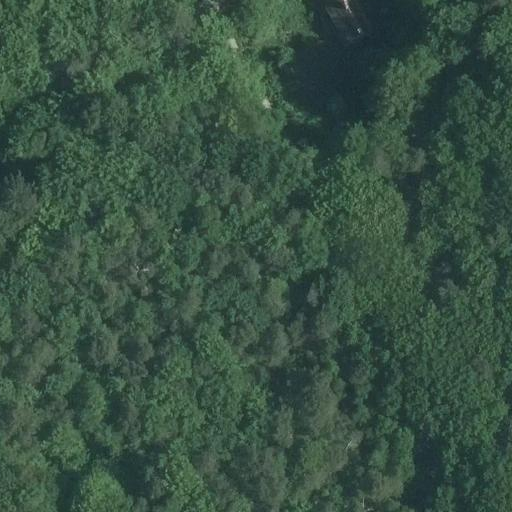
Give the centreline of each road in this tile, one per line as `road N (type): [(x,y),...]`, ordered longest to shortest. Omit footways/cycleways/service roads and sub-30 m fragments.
road 1 (unclassified): [(395,359),(301,166),(203,0)]
road 2 (track): [(205,3),(0,228)]
road 3 (track): [(475,511),(395,359)]
road 4 (track): [(407,381),(463,343),(511,294)]
